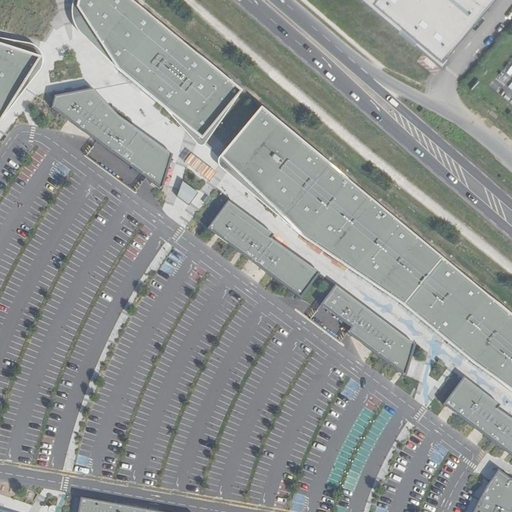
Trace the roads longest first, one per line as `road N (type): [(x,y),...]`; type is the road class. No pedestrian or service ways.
road 1 (primary): [(249,0),(511,227)]
road 2 (primary): [(511,201),(278,0)]
